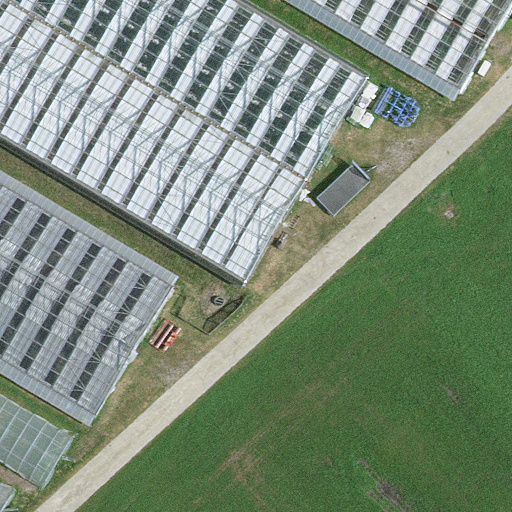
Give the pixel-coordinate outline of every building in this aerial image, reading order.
[(368,83),(228,0),(0,0),(0,148),(243,293),(368,83)] [(511,18),(511,0),(303,0),(467,96),(511,18)] [(170,293),(0,191),(0,363),(94,420),(170,293)] [(0,394),(0,463),(43,489),(73,439),(0,394)] [(0,511),(4,511),(16,492),(0,482),(0,511)]
